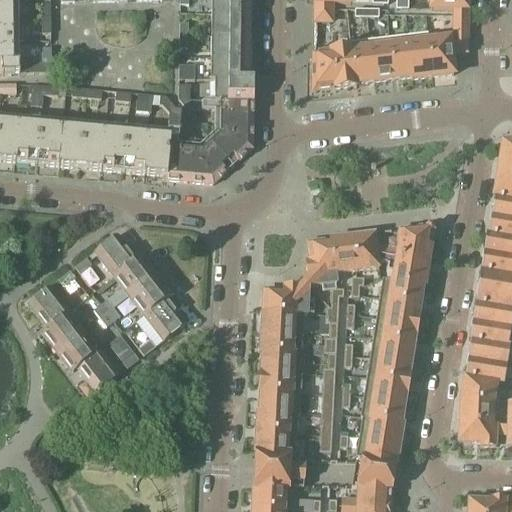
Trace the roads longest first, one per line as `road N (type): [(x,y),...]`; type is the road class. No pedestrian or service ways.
road 1 (residential): [(438,480),(435,450),(490,113)]
road 2 (residential): [(216,511),(230,216)]
road 3 (residential): [(0,189),(230,216)]
road 4 (residential): [(280,138),(490,113)]
road 5 (residential): [(280,138),(280,0)]
